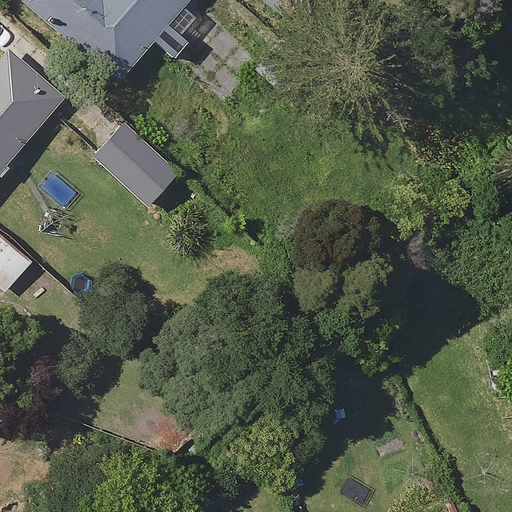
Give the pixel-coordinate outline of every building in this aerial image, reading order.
[(182,0),(22,0),(113,79),(182,0)] [(0,165),(62,95),(6,47),(0,53),(0,165)] [(175,169),(121,120),(89,154),(143,203),(175,169)] [(30,259),(0,233),(0,287),(4,290),(30,259)] [(0,422),(11,393),(0,389),(0,422)] [(457,511),(448,495),(415,511),(457,511)]
